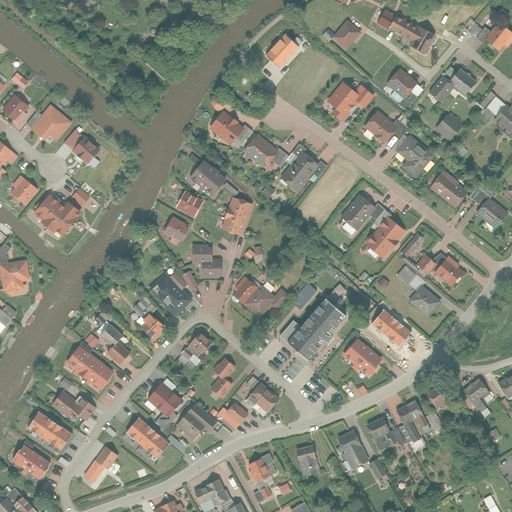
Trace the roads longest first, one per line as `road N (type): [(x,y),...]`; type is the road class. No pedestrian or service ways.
road 1 (residential): [(276,113),(317,132),(495,270)]
road 2 (residential): [(63,511),(56,486),(69,451),(185,318),(197,319)]
road 3 (residential): [(306,418),(216,446),(164,480),(77,511)]
road 4 (residential): [(511,90),(455,43),(424,74),(360,28)]
road 5 (residential): [(197,319),(277,383),(306,418)]
road 6 (residential): [(428,351),(406,372),(306,418)]
